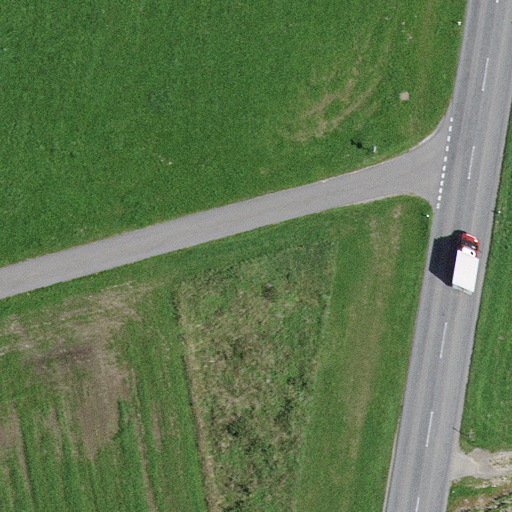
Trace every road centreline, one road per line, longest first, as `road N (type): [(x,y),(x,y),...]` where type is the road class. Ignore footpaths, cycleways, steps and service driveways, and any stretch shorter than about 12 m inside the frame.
road 1 (unclassified): [(0,286),(385,178),(468,178)]
road 2 (secondary): [(468,178),(417,511)]
road 3 (secondary): [(498,0),(468,178)]
